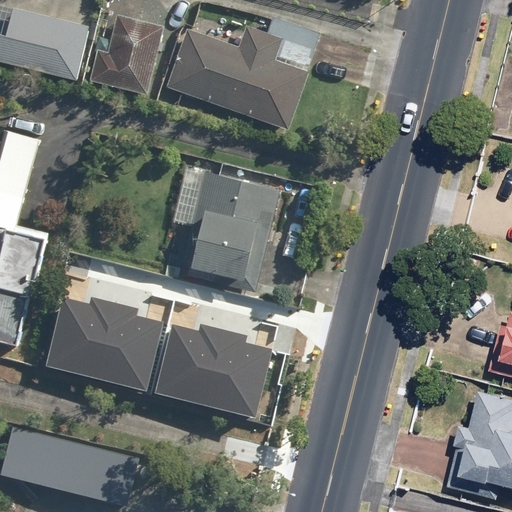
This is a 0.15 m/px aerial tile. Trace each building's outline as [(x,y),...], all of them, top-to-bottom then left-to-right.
[(0,0),(0,58),(80,78),(92,26),(1,4),(1,0),(0,0)] [(149,95),(166,27),(119,15),(110,53),(100,50),(92,81),(149,95)] [(169,86),(289,127),(321,33),(274,17),(269,32),(248,25),(241,46),(189,28),(169,86)] [(21,225),(43,140),(8,131),(0,164),(0,221),(15,226),(0,284),(0,343),(24,349),(53,233),(21,225)] [(186,264),(248,279),(259,235),(273,239),(285,191),(188,166),(173,223),(195,228),(186,264)] [(62,298),(46,364),(97,376),(115,304),(93,299),(91,306),(62,298)] [(97,376),(147,389),(163,324),(134,317),(136,309),(115,304),(97,376)] [(511,310),(507,331),(490,327),(481,366),(511,373),(511,310)] [(173,326),(157,391),(209,404),(227,331),(204,326),(203,333),(173,326)] [(209,404),(258,416),(275,351),(246,344),(247,337),(227,331),(209,404)] [(471,427),(460,424),(446,485),(497,498),(501,484),(511,486),(511,397),(480,390),(471,427)] [(8,432),(0,464),(0,483),(121,511),(130,511),(142,463),(8,432)]
